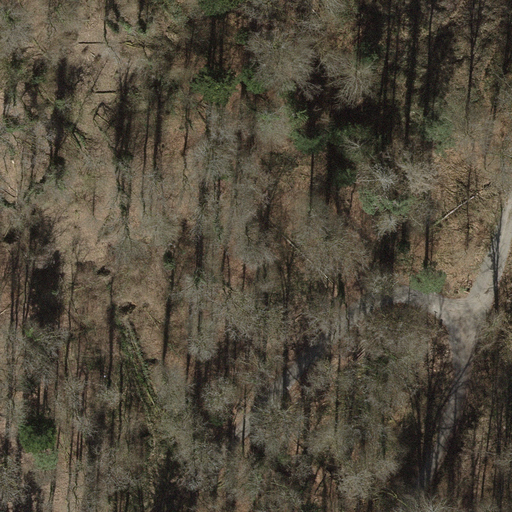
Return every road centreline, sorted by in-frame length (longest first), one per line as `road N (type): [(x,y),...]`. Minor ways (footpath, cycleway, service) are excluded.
road 1 (track): [(164,511),(357,312),(407,295),(440,303),(469,323)]
road 2 (track): [(407,511),(463,367),(469,323)]
road 3 (track): [(469,323),(511,203)]
